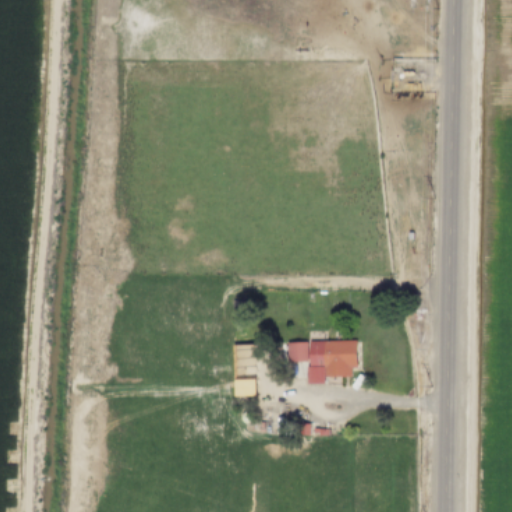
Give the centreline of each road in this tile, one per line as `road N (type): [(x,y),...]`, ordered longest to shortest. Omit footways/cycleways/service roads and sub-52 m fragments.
road 1 (track): [(41,0),(26,511)]
road 2 (tertiary): [(450,511),(456,0)]
